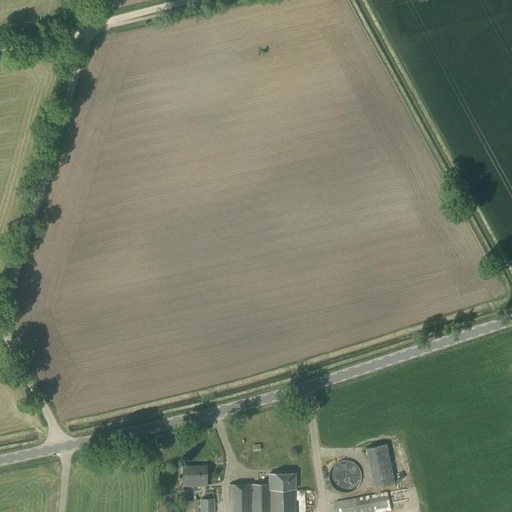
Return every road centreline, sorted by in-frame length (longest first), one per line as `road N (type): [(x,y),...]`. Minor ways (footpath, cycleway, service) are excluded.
road 1 (tertiary): [(511,320),(230,407),(59,444)]
road 2 (unclassified): [(59,444),(10,345),(3,312),(81,53),(82,0)]
road 3 (track): [(194,0),(0,46)]
